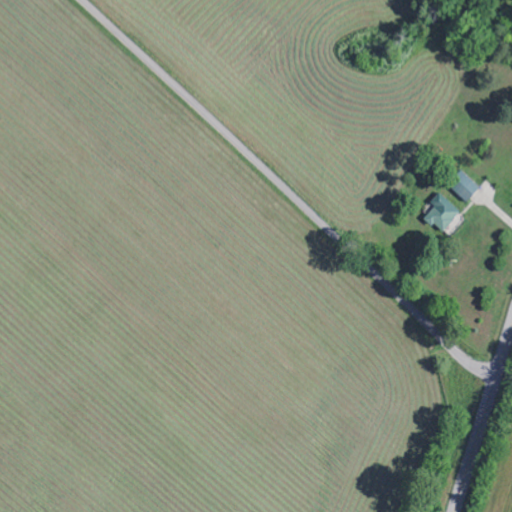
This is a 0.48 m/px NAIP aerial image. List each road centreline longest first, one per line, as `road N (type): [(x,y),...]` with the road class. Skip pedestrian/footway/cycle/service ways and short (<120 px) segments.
road 1 (residential): [(495,377),(457,357),(204,111),(75,0)]
road 2 (tertiary): [(453,511),(511,322)]
